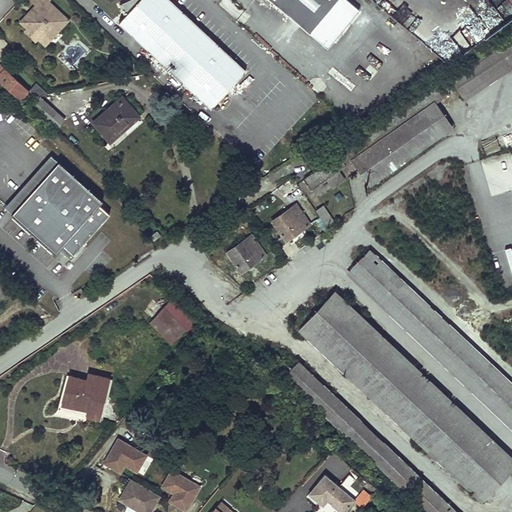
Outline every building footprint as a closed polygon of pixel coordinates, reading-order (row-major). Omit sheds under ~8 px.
[(51,0),(34,0),(34,1),(38,5),(34,9),(37,11),(31,17),(29,15),(22,22),(29,29),(35,30),(38,33),(39,38),(47,45),(70,21),(50,2),(51,0)] [(143,0),(127,18),(121,24),(213,110),(248,73),(169,0),(143,0)] [(135,0),(122,7),(127,18),(143,0),(135,0)] [(339,0),(274,0),(312,32),(339,0)] [(488,13),(482,8),(472,17),(477,23),(488,13)] [(31,17),(37,11),(34,9),(29,15),(31,17)] [(367,32),(387,45),(392,38),(372,25),(367,32)] [(35,30),(29,29),(27,32),(37,41),(39,38),(38,33),(35,30)] [(472,61),(486,81),(511,64),(511,40),(495,51),(493,47),(472,61)] [(354,45),(346,54),(357,64),(365,55),(354,45)] [(367,76),(383,90),(393,78),(374,62),(366,70),(370,73),(367,76)] [(333,65),(326,74),(349,93),(356,85),(333,65)] [(1,66),(0,66),(0,80),(22,100),(29,92),(1,66)] [(475,66),(454,80),(463,95),(486,81),(475,66)] [(85,67),(78,74),(81,78),(88,70),(85,67)] [(445,95),(437,82),(426,89),(427,90),(345,148),(371,184),(453,127),(435,102),(445,95)] [(59,113),(42,98),(33,108),(49,123),(59,113)] [(138,117),(122,99),(95,123),(111,141),(138,117)] [(66,120),(59,113),(49,123),(57,130),(66,120)] [(12,213),(59,161),(52,154),(4,206),(12,213)] [(346,165),(339,155),(305,179),(312,190),(346,165)] [(74,254),(110,213),(100,204),(103,200),(59,161),(12,213),(56,253),(59,249),(63,244),(74,254)] [(311,223),(297,203),(273,220),(287,240),(311,223)] [(323,205),(314,211),(325,226),(334,220),(323,205)] [(158,230),(151,236),(155,241),(162,235),(158,230)] [(266,255),(252,235),(228,252),(242,272),(266,255)] [(69,258),(74,254),(63,244),(59,249),(69,258)] [(511,418),(511,391),(369,256),(355,271),(511,418)] [(177,299),(166,309),(183,326),(195,315),(177,299)] [(510,472),(328,300),(309,319),(491,492),(510,472)] [(183,326),(166,309),(152,322),(172,344),(187,330),(183,326)] [(309,319),(303,326),(309,332),(315,326),(309,319)] [(457,511),(288,350),(274,365),(428,511),(457,511)] [(110,378),(90,373),(88,380),(71,376),(64,403),(89,409),(88,416),(100,419),(110,378)] [(289,402),(279,393),(275,397),(284,406),(289,402)] [(120,474),(124,467),(137,474),(147,454),(115,438),(102,465),(120,474)] [(327,454),(315,443),(296,465),(308,476),(327,454)] [(171,494),(166,502),(183,511),(186,511),(201,486),(170,469),(159,488),(171,494)] [(345,511),(360,495),(346,483),(340,488),(326,476),(309,497),(326,511),(345,511)] [(127,479),(117,502),(138,511),(151,511),(160,494),(127,479)] [(233,511),(220,501),(210,511),(233,511)]
